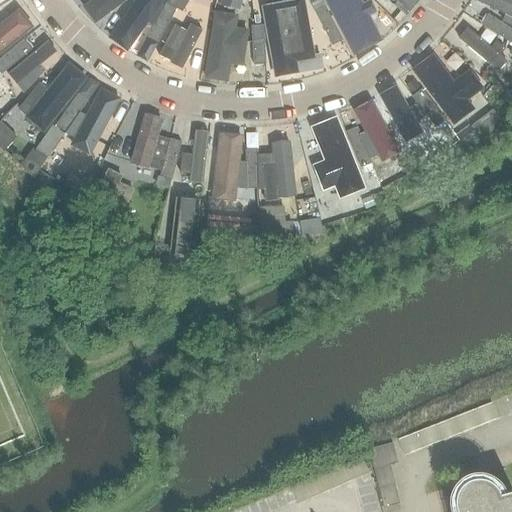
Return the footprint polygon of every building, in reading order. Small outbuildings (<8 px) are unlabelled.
[(117,0),(95,0),(86,6),(94,17),(117,0)] [(131,51),(166,0),(139,0),(113,38),(131,51)] [(167,0),(165,4),(175,10),(181,13),(189,0),(188,0),(167,0)] [(220,0),(221,1),(219,6),(239,10),(241,0),(220,0)] [(307,0),(314,12),(324,7),(320,0),(307,0)] [(382,40),(359,0),(330,0),(324,4),(353,56),(382,40)] [(416,0),(392,0),(406,12),(416,0)] [(511,1),(508,0),(478,0),(477,4),(506,19),(503,24),(511,28),(511,1)] [(306,3),(262,10),(273,77),(317,70),(306,3)] [(175,10),(165,4),(146,38),(157,44),(175,10)] [(324,7),(313,13),(331,47),(342,42),(324,7)] [(244,67),(250,17),(216,13),(208,81),(230,83),(232,66),(244,67)] [(480,25),(511,45),(511,31),(487,15),(480,25)] [(182,72),(204,34),(179,20),(157,57),(182,72)] [(0,50),(26,30),(20,21),(0,36),(0,50)] [(263,26),(250,27),(253,66),(265,65),(263,26)] [(469,31),(459,43),(499,74),(509,62),(469,31)] [(31,51),(23,42),(0,60),(0,75),(0,76),(31,51)] [(56,55),(47,45),(6,78),(15,88),(56,55)] [(476,111),(432,59),(410,77),(454,130),(476,111)] [(88,80),(70,65),(51,88),(45,83),(20,114),(45,133),(88,80)] [(122,101),(95,88),(65,142),(94,157),(122,101)] [(421,90),(411,98),(435,129),(444,121),(421,90)] [(78,113),(86,102),(76,94),(54,127),(64,134),(78,113)] [(394,94),(380,102),(407,145),(420,138),(394,94)] [(153,172),(166,121),(144,115),(130,166),(153,172)] [(360,169),(336,118),(321,125),(331,146),(321,150),(330,169),(340,164),(345,176),(360,169)] [(16,139),(0,124),(0,148),(4,152),(16,139)] [(357,128),(346,133),(360,169),(372,165),(357,128)] [(211,134),(194,132),(191,155),(181,154),(179,172),(189,173),(188,182),(205,184),(211,134)] [(376,132),(365,137),(378,161),(389,155),(376,132)] [(237,202),(244,139),(218,136),(211,199),(237,202)] [(170,181),(180,143),(170,140),(160,172),(158,178),(159,178),(170,181)] [(291,145),(258,148),(264,201),(296,198),(291,145)] [(246,190),(258,190),(257,151),(245,151),(246,190)] [(90,187),(70,175),(64,185),(83,197),(90,187)] [(170,181),(159,178),(157,187),(168,190),(170,181)] [(381,190),(377,180),(368,184),(372,193),(381,190)] [(168,255),(191,258),(198,200),(174,198),(168,255)] [(254,231),(254,216),(213,215),(213,230),(254,231)] [(294,219),(271,222),(273,238),(296,236),(294,219)] [(301,239),(321,237),(319,220),(299,223),(301,239)] [(151,263),(147,283),(163,286),(166,265),(151,263)] [(404,439),(410,453),(484,421),(478,407),(404,439)] [(397,441),(373,447),(388,505),(405,501),(395,461),(402,459),(397,441)] [(511,511),(511,493),(499,497),(498,494),(497,492),(496,490),(494,488),(492,486),(490,484),(487,483),(485,482),(483,481),(480,481),(477,481),(475,481),(472,481),(470,482),(467,483),(465,484),(463,485),(461,487),(459,489),(458,491),(456,493),(455,495),(455,498),(454,500),(454,503),(454,505),(454,508),(455,511),(511,511)]
